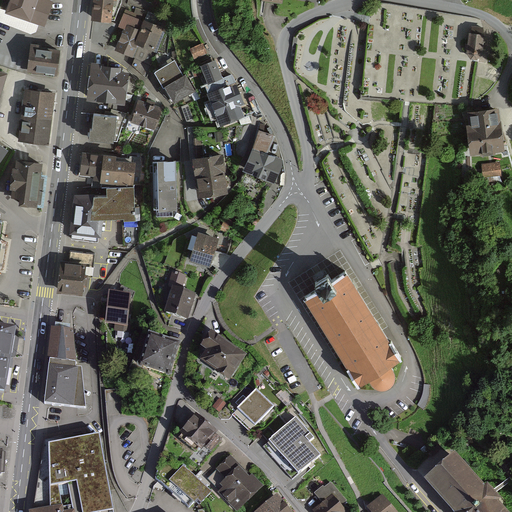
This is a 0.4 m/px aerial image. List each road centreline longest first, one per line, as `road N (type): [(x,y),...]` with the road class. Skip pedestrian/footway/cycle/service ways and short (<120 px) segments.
road 1 (primary): [(52,230),(18,511)]
road 2 (residential): [(361,406),(401,384),(407,350),(342,241),(314,211)]
road 3 (residential): [(297,187),(308,153),(286,38),(304,18),(358,0)]
road 4 (residential): [(176,386),(207,300),(297,187)]
road 5 (residential): [(314,211),(288,295),(361,406)]
road 6 (residential): [(297,187),(281,133),(213,35),(203,0)]
road 7 (residential): [(189,190),(181,125),(161,97),(122,62),(75,51)]
road 8 (primary): [(75,51),(52,230)]
road 9 (residential): [(176,386),(301,511)]
road 10 (residential): [(361,406),(440,511)]
